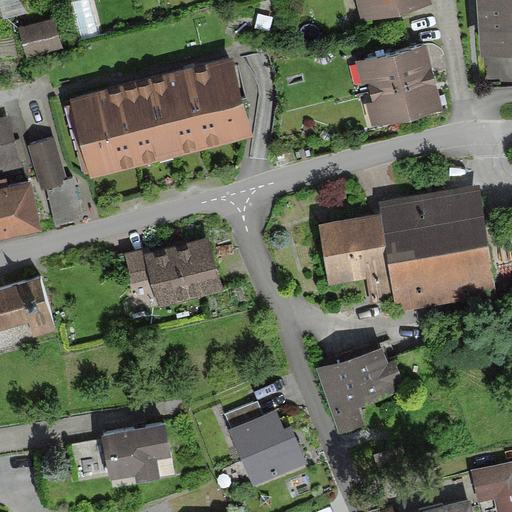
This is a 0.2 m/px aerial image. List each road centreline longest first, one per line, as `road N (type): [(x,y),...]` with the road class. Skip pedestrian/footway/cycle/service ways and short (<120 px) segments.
road 1 (residential): [(236,194),(356,507)]
road 2 (residential): [(236,194),(383,150),(511,131)]
road 3 (residential): [(0,258),(236,194)]
